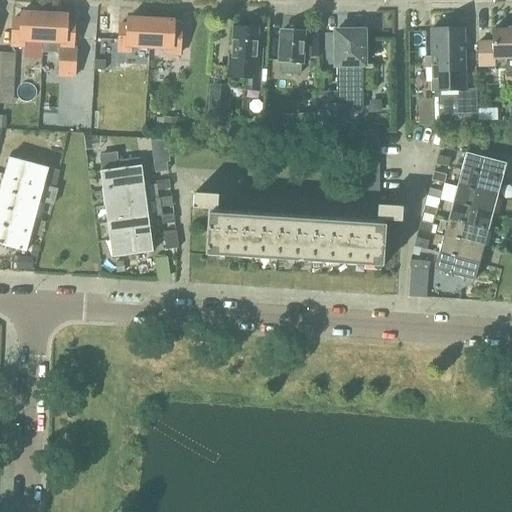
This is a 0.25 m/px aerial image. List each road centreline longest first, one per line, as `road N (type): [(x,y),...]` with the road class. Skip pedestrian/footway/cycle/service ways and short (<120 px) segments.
road 1 (residential): [(511,332),(33,301)]
road 2 (residential): [(25,511),(33,301)]
